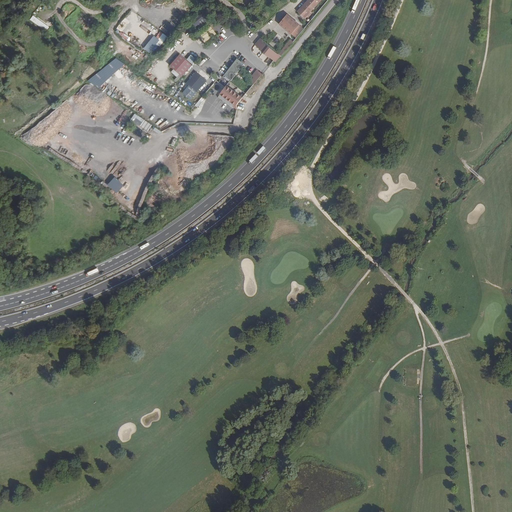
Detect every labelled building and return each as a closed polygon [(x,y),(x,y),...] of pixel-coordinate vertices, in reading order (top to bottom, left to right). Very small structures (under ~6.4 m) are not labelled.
[(306,0),(300,7),(307,14),(320,0),(306,0)] [(261,40),(256,46),(276,63),(304,29),(302,27),(301,24),(300,22),(307,14),(300,7),(289,18),(284,14),(279,20),(276,23),(293,36),(279,53),(264,42),(266,40),(264,38),(262,40),(261,40)] [(191,21),(197,28),(209,18),(203,12),(191,21)] [(35,22),(45,30),(49,26),(38,18),(35,22)] [(198,35),(204,43),(216,34),(210,26),(198,35)] [(162,41),(166,35),(158,30),(154,36),(162,41)] [(180,76),(191,65),(179,53),(168,64),(180,76)] [(186,59),(192,63),(195,58),(189,54),(186,59)] [(88,78),(95,88),(124,66),(117,57),(88,78)] [(236,71),(243,63),(235,57),(222,72),(230,79),(232,76),(234,77),(237,72),(236,71)] [(188,84),(181,93),(190,99),(205,78),(194,70),(185,82),(188,84)] [(261,74),(259,71),(251,80),(252,81),(249,84),(251,85),(261,74)] [(219,92),(235,105),(242,97),(226,84),(219,92)] [(197,106),(204,99),(202,97),(195,104),(197,106)] [(143,119),(139,125),(148,131),(152,125),(143,119)] [(115,193),(123,185),(114,176),(106,184),(115,193)]
